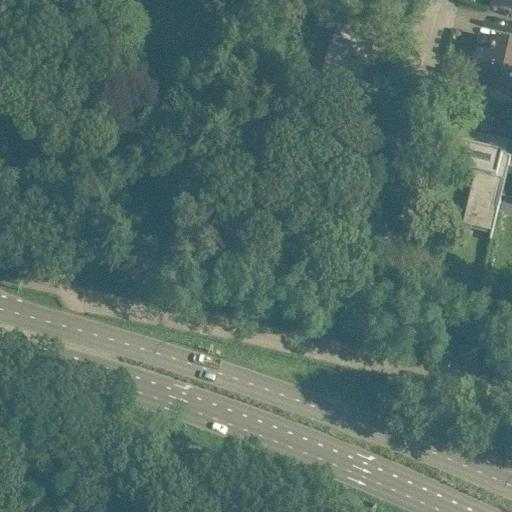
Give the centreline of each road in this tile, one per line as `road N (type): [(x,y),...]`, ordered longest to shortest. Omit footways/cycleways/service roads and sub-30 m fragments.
road 1 (secondary): [(511,487),(312,406),(0,309)]
road 2 (secondary): [(0,350),(223,422),(439,511)]
road 3 (unclassified): [(511,391),(67,302)]
